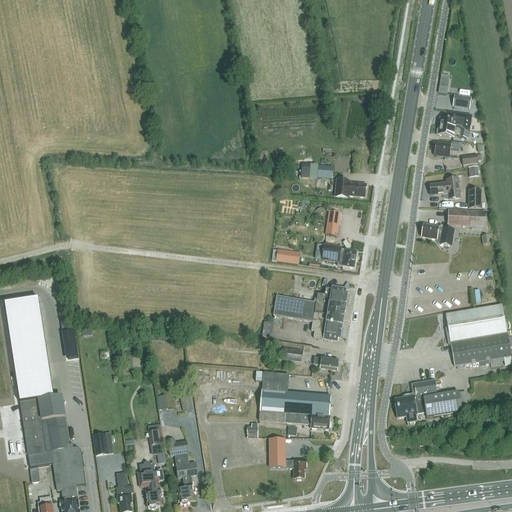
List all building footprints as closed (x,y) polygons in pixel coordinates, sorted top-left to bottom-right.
[(472,99),(454,96),(452,108),(470,111),(472,99)] [(459,131),(468,132),(471,118),(449,115),(448,121),(440,120),(439,127),(459,130),(459,131)] [(459,130),(439,127),(437,136),(453,139),(454,135),(459,136),(459,139),(467,140),(468,132),(459,131),(459,130)] [(461,152),(461,145),(451,144),(450,146),(436,145),(435,157),(458,160),(459,152),(461,152)] [(462,159),(463,166),(477,165),(476,157),(462,159)] [(339,159),(338,172),(345,173),(345,167),(353,167),(353,160),(339,159)] [(332,168),(318,167),(317,179),(331,180),(332,168)] [(478,178),(477,167),(468,168),(469,179),(478,178)] [(448,200),(460,198),(457,179),(445,181),(446,183),(429,186),(431,197),(442,195),(443,197),(443,199),(445,199),(446,200),(448,200)] [(350,184),(350,182),(336,181),(334,199),(349,200),(349,198),(366,200),(367,185),(350,184)] [(480,210),(480,191),(468,191),(467,209),(480,210)] [(449,212),(448,227),(484,229),(485,214),(449,212)] [(327,224),(325,236),(336,238),(338,226),(327,224)] [(423,227),(421,238),(431,240),(432,241),(436,241),(440,247),(443,245),(445,246),(452,247),(454,231),(439,229),(439,228),(431,227),(431,228),(423,227)] [(490,246),(489,237),(482,238),(483,247),(490,246)] [(342,249),(324,246),(321,262),(337,264),(337,267),(354,270),(357,252),(341,250),(342,249)] [(300,255),(277,251),(277,255),(276,263),(298,266),(300,255)] [(331,289),(326,288),(325,296),(317,295),(316,304),(276,297),(273,317),(312,323),(311,332),(314,333),(313,339),(323,341),(323,342),(338,345),(338,341),(341,342),(341,339),(343,339),(344,330),(343,329),(346,306),(348,306),(349,296),(348,296),(349,294),(346,293),(347,291),(331,288),(331,289)] [(480,366),(511,360),(510,358),(511,358),(509,349),(511,348),(511,338),(507,340),(501,306),(445,316),(449,338),(447,338),(449,346),(451,346),(455,368),(480,363),(480,366)] [(92,329),(82,330),(82,337),(92,336),(92,329)] [(303,351),(285,348),(283,361),(301,363),(303,351)] [(339,360),(321,358),(321,360),(313,359),(312,366),(320,367),(319,371),(338,373),(339,360)] [(289,376),(258,373),(256,383),(262,384),(258,423),(310,427),(310,430),(330,432),(331,418),(330,417),(331,397),(288,394),(289,376)] [(412,386),(414,398),(395,401),(398,420),(407,418),(408,427),(409,427),(408,424),(417,423),(416,417),(417,417),(417,416),(426,414),(427,419),(469,413),(465,393),(438,397),(435,382),(412,386)] [(193,412),(190,395),(180,397),(183,414),(193,412)] [(158,410),(166,409),(165,396),(156,397),(158,410)] [(66,418),(63,397),(20,404),(28,458),(51,454),(57,493),(61,492),(63,502),(60,502),(61,511),(80,511),(78,499),(76,487),(85,486),(84,474),(81,452),(77,448),(73,449),(72,445),(69,446),(65,418),(66,418)] [(257,426),(253,425),(253,427),(247,427),(247,441),(258,441),(258,427),(257,427),(257,426)] [(164,455),(160,426),(147,428),(151,457),(164,455)] [(297,428),(288,428),(287,436),(296,437),(297,428)] [(105,435),(93,437),(96,457),(108,455),(105,435)] [(175,445),(175,441),(167,442),(170,458),(175,457),(188,455),(189,455),(187,443),(175,445)] [(269,441),(269,469),(285,469),(285,441),(269,441)] [(189,479),(196,478),(194,465),(189,466),(188,455),(175,457),(176,468),(175,468),(176,481),(182,480),(183,489),(177,490),(179,506),(180,506),(181,507),(185,507),(186,505),(191,505),(190,498),(191,498),(193,495),(192,491),(191,489),(189,479)] [(150,465),(146,462),(143,466),(139,467),(140,474),(137,474),(139,490),(148,488),(149,493),(145,493),(147,510),(151,511),(156,511),(158,508),(162,508),(161,500),(163,498),(162,493),(158,494),(156,483),(164,482),(162,471),(155,472),(154,465),(150,465)] [(286,463),(286,469),(288,471),(294,471),(294,481),(304,481),(304,471),(306,471),(305,463),(293,463),(286,463)] [(40,484),(38,470),(30,471),(32,485),(40,484)] [(128,488),(127,480),(117,481),(118,489),(116,489),(117,497),(116,497),(118,506),(119,506),(119,511),(132,511),(132,505),(133,505),(131,495),(134,495),(133,487),(128,488)] [(52,507),(51,498),(39,499),(40,504),(37,504),(38,511),(53,511),(53,507),(52,507)]
